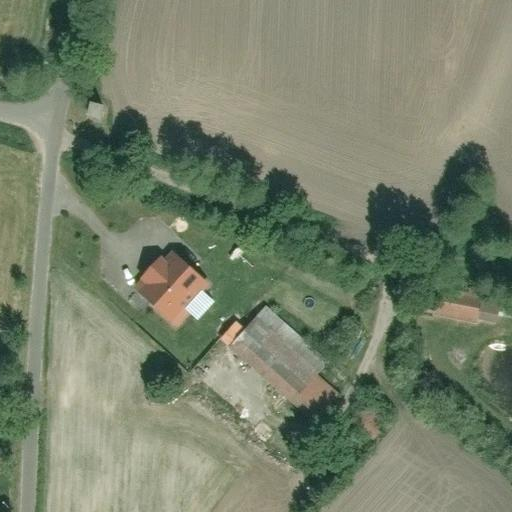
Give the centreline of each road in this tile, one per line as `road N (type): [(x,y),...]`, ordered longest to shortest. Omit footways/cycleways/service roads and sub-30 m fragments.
road 1 (track): [(258,412),(297,440),(322,436),(410,284),(50,134)]
road 2 (residential): [(50,134),(24,511)]
road 3 (residential): [(81,0),(50,134)]
